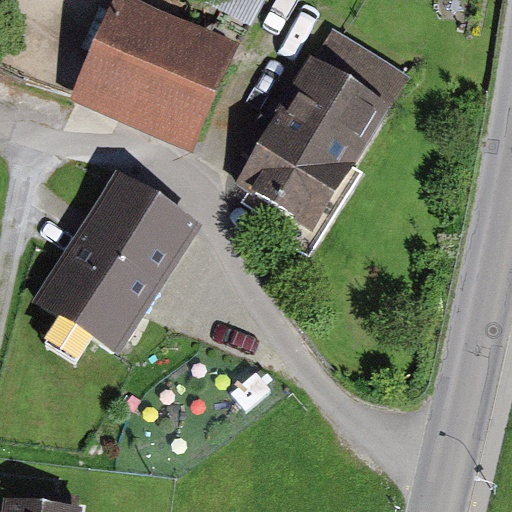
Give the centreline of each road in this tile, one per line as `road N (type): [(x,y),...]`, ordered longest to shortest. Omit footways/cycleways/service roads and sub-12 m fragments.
road 1 (residential): [(0,129),(45,144),(104,186),(199,221),(292,357),(415,458),(455,467)]
road 2 (tertiary): [(511,214),(455,467)]
road 3 (track): [(52,0),(0,114)]
